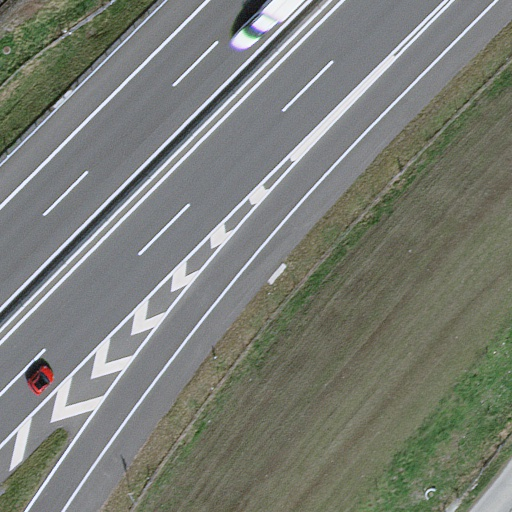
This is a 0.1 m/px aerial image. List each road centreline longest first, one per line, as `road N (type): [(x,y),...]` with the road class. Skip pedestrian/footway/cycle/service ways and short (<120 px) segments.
road 1 (motorway): [(0,398),(397,0)]
road 2 (motorway): [(259,0),(0,259)]
